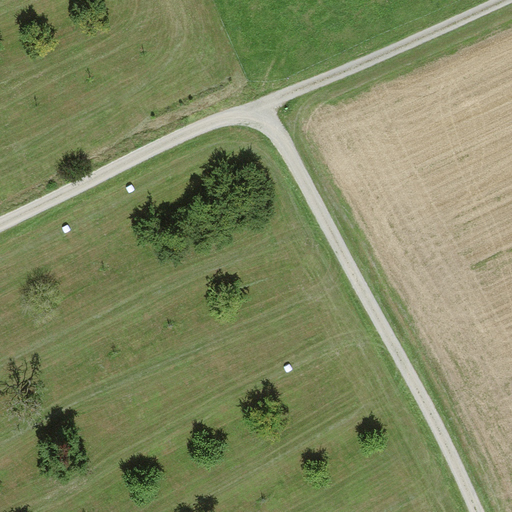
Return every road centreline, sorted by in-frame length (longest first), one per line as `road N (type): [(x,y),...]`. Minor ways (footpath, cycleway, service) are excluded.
road 1 (track): [(0,227),(261,108),(479,511)]
road 2 (track): [(261,108),(511,2)]
